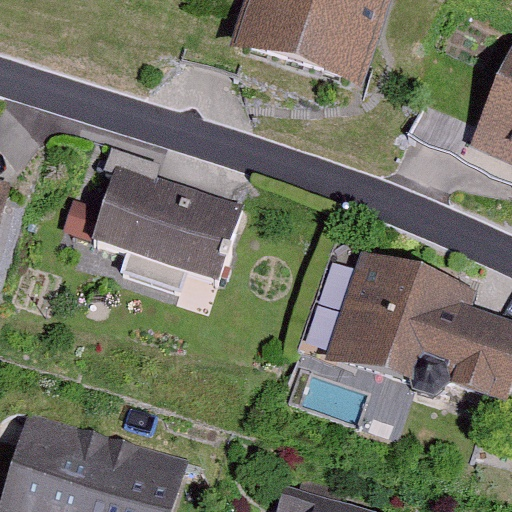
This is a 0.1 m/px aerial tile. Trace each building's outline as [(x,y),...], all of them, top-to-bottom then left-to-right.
[(254,0),(235,62),(361,102),(393,0),(254,0)] [(511,49),(472,151),(511,166),(511,49)] [(246,214),(117,171),(91,251),(219,294),(246,214)] [(0,230),(11,188),(0,185),(0,230)] [(480,292),(364,254),(326,371),(403,397),(409,379),(503,410),(511,381),(511,318),(475,307),(480,292)] [(0,511),(86,511),(108,441),(25,417),(0,503),(0,511)] [(176,511),(191,464),(108,441),(86,511),(176,511)] [(341,511),(288,496),(283,511),(341,511)]
